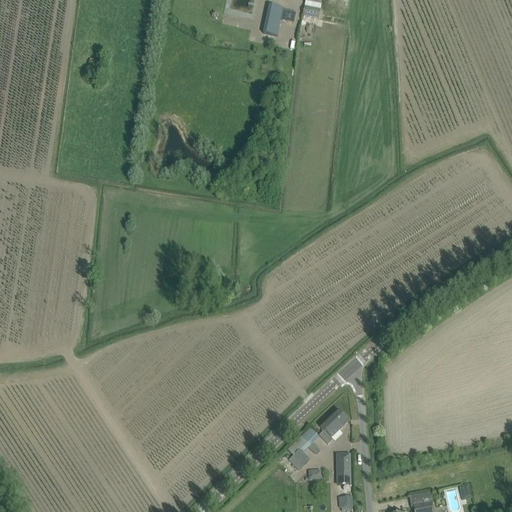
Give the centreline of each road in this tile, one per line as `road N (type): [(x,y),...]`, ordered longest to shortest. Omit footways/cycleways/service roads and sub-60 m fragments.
road 1 (tertiary): [(205,511),(358,364)]
road 2 (tertiary): [(358,364),(511,254)]
road 3 (unclassified): [(373,511),(358,364)]
